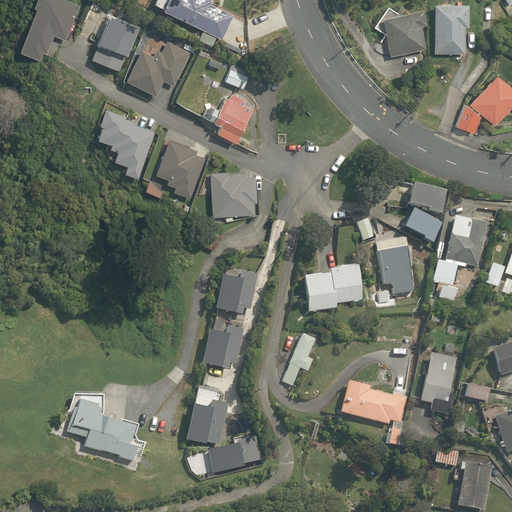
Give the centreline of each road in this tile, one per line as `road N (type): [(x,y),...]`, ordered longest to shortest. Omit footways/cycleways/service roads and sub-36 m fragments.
road 1 (residential): [(370,115),(311,171),(279,169),(139,106),(70,56)]
road 2 (tertiary): [(370,115),(453,163),(511,176)]
road 3 (tertiary): [(296,0),(335,77),(370,115)]
